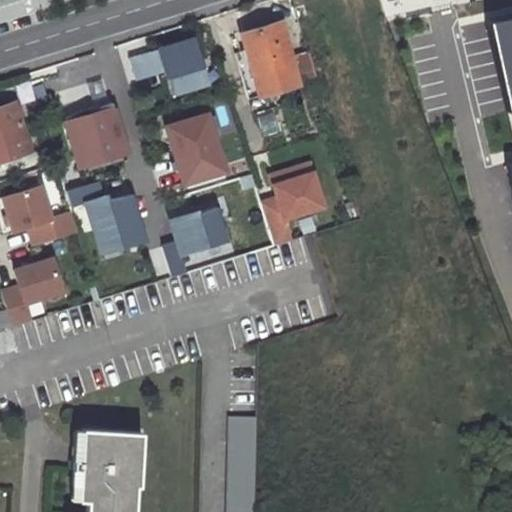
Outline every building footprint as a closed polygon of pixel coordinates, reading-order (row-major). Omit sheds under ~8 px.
[(511,13),(482,21),(504,112),(511,109),(511,13)] [(315,28),(331,86),(364,77),(347,19),(315,28)] [(299,83),(281,21),(242,32),(247,49),(236,53),(249,98),(299,83)] [(192,38),(127,58),(132,74),(162,65),(171,93),(202,83),(196,62),(200,61),(192,38)] [(162,65),(132,74),(134,80),(164,71),(162,65)] [(372,95),(339,104),(369,210),(402,200),(372,95)] [(0,160),(30,151),(14,102),(0,106),(0,160)] [(124,151),(109,102),(90,109),(92,115),(64,124),(77,167),(124,151)] [(224,168),(206,111),(165,125),(184,180),(224,168)] [(511,160),(502,163),(511,204),(511,160)] [(308,162),(268,174),(271,184),(311,171),(308,162)] [(289,239),(283,218),(321,206),(311,171),(271,184),(275,197),(259,202),(267,228),(272,244),(289,239)] [(95,181),(64,191),(68,205),(83,201),(97,244),(119,238),(120,244),(142,237),(128,191),(107,198),(106,195),(100,196),(95,181)] [(26,225),(32,244),(76,231),(70,211),(50,218),(39,184),(0,196),(11,230),(26,225)] [(160,248),(169,277),(184,272),(179,256),(201,249),(200,247),(223,240),(213,209),(168,222),(175,244),(160,248)] [(267,228),(242,236),(247,252),(272,244),(267,228)] [(335,239),(349,302),(375,297),(362,233),(335,239)] [(6,308),(12,326),(29,321),(23,301),(61,289),(51,257),(13,268),(18,285),(1,290),(6,308)] [(0,329),(9,327),(12,326),(6,308),(0,309),(0,329)] [(296,335),(306,363),(354,347),(345,319),(296,335)] [(0,349),(14,345),(9,327),(0,329),(0,349)] [(227,414),(226,511),(255,511),(256,415),(227,414)] [(135,481),(139,429),(80,426),(78,457),(66,456),(66,467),(78,467),(76,496),(83,497),(81,511),(129,511),(131,481),(135,481)]
